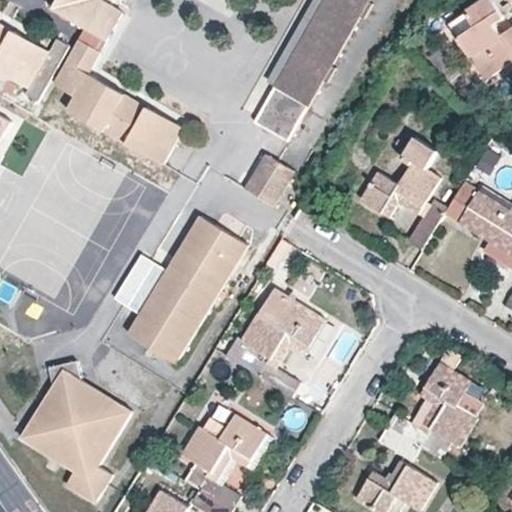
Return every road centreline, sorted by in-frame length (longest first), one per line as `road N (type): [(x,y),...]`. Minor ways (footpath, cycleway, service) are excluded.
road 1 (residential): [(419,299),(286,511)]
road 2 (residential): [(305,229),(419,299)]
